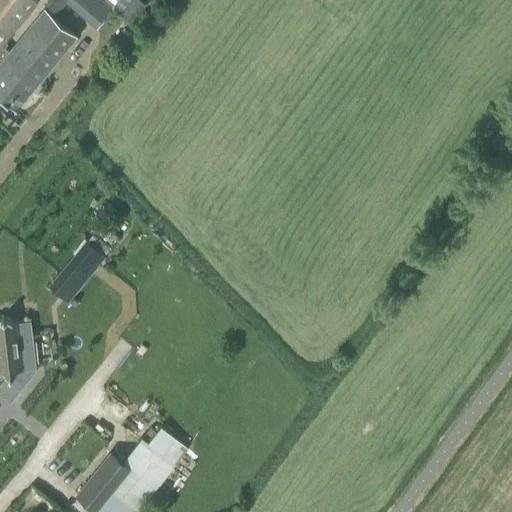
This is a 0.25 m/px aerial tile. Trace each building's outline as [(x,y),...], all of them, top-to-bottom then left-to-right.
[(0,0),(0,55),(3,58),(9,50),(1,43),(36,0),(0,0)] [(9,50),(3,58),(0,62),(0,93),(16,108),(78,34),(54,15),(66,2),(97,26),(112,7),(131,23),(132,22),(106,0),(51,0),(45,7),(45,6),(9,50)] [(141,0),(106,0),(132,22),(146,4),(141,0)] [(86,238),(48,285),(68,301),(105,254),(86,238)] [(21,320),(13,321),(4,314),(0,319),(0,370),(3,370),(9,375),(0,385),(0,391),(11,401),(36,370),(35,366),(36,366),(31,320),(21,321),(21,320)] [(147,438),(136,454),(128,464),(110,450),(78,493),(94,505),(89,511),(135,511),(162,474),(183,445),(162,430),(152,442),(147,438)]
